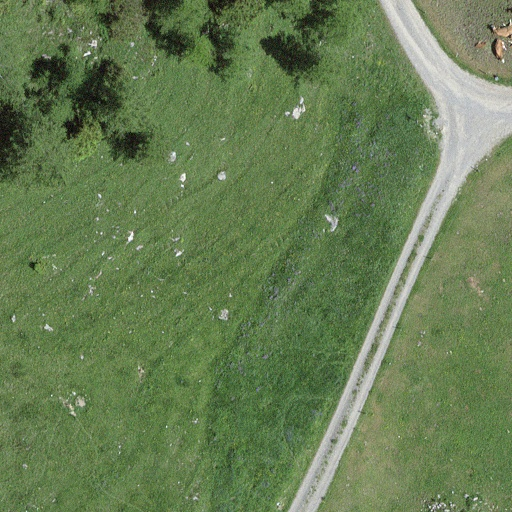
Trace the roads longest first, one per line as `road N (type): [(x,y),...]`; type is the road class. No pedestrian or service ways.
road 1 (track): [(479,105),(358,394),(295,511)]
road 2 (track): [(479,105),(425,56),(394,0)]
